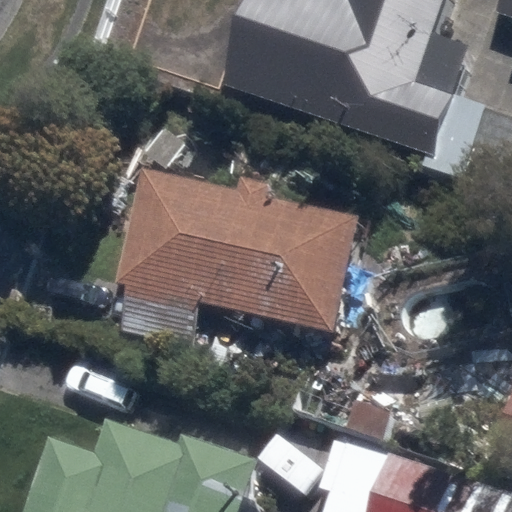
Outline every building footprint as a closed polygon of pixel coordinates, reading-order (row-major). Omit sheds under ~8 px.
[(360,144),(438,171),(511,155),(511,117),(495,112),(497,103),(453,88),(468,43),(438,33),(449,0),(260,0),(231,85),(364,132),(360,144)] [(511,0),(506,0),(503,8),(511,11),(511,0)] [(244,186),(152,165),(117,323),(195,340),(205,299),(341,330),(366,217),(285,198),(288,184),(246,174),(244,186)] [(273,511),(267,500),(251,494),(266,455),(189,427),(184,441),(117,417),(104,454),(56,436),(29,511),(273,511)] [(511,511),(511,491),(338,436),(319,494),(329,497),(324,511),(511,511)]
